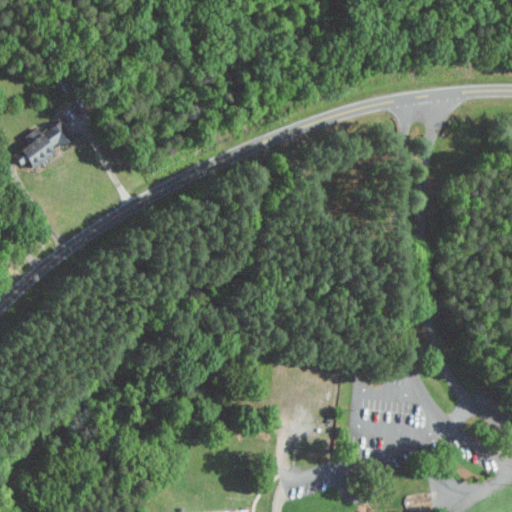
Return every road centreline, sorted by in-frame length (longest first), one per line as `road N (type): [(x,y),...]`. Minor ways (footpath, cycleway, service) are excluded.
road 1 (tertiary): [(511,89),(412,97),(266,140),(115,217),(0,306)]
road 2 (residential): [(412,97),(395,134),(401,329),(422,390),(448,421),(511,460)]
road 3 (residential): [(511,425),(476,403),(445,369),(428,312),(423,245),(429,128),(412,97)]
